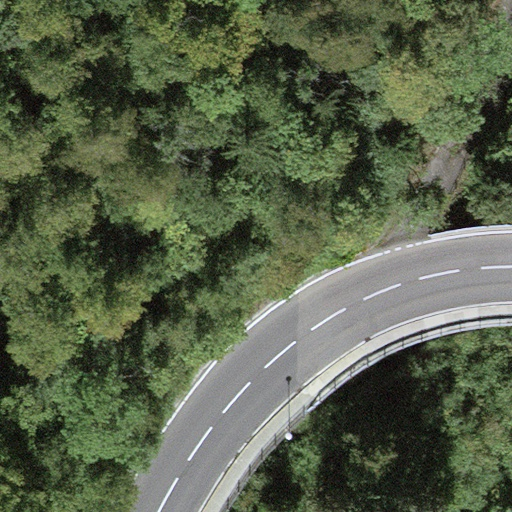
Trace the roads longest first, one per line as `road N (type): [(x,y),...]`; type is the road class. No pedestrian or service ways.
road 1 (tertiary): [(160,511),(205,437),(283,346),(383,289),(511,266)]
road 2 (track): [(511,16),(383,289)]
